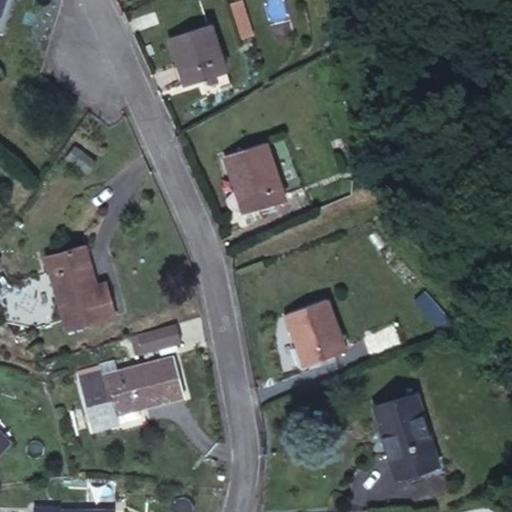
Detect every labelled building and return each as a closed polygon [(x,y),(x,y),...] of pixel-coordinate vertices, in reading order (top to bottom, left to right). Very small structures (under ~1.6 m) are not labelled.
[(183,75),(222,63),(208,19),(168,32),(183,75)] [(247,205),(280,193),(262,139),(229,150),(247,205)] [(93,288),(83,246),(47,255),(63,325),(112,314),(107,286),(93,288)] [(302,356),(337,347),(324,298),(289,308),(302,356)] [(174,316),(136,327),(141,346),(179,335),(174,316)] [(112,411),(119,409),(181,391),(170,353),(108,373),(78,382),(92,427),(115,420),(112,411)] [(401,463),(439,447),(410,382),(373,398),(401,463)]
